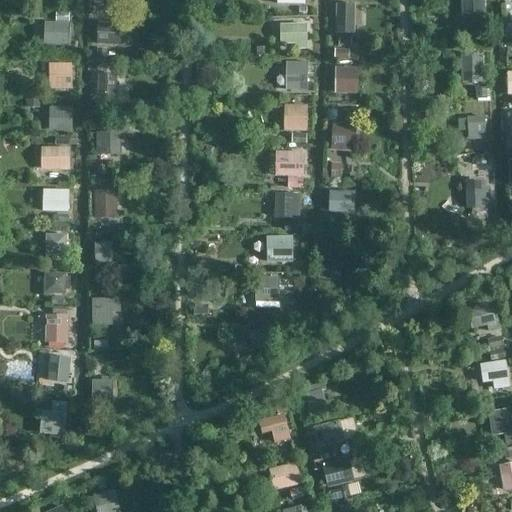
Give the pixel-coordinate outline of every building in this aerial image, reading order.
[(486,24),(484,0),(460,0),(461,25),(486,24)] [(355,4),(336,3),(335,34),(354,35),(355,4)] [(69,13),(56,12),(56,22),(69,22),(69,13)] [(68,47),(70,23),(45,22),(44,46),(68,47)] [(124,23),(98,22),(97,44),(123,46),(124,23)] [(306,24),(280,24),(281,45),(296,44),(296,49),(307,49),(306,24)] [(352,37),(339,37),(338,46),(351,47),(352,37)] [(270,47),(257,47),(257,56),(270,56),(270,47)] [(349,61),(349,49),(334,48),(334,60),(349,61)] [(106,61),(107,49),(97,49),(96,60),(106,61)] [(453,60),(453,52),(442,52),(443,60),(453,60)] [(461,55),(461,83),(483,82),(483,55),(461,55)] [(307,62),(286,62),(286,91),(307,91),(307,62)] [(72,89),(71,63),(49,63),(49,90),(72,89)] [(357,94),(358,68),(335,67),(335,93),(357,94)] [(116,97),(116,74),(97,74),(97,97),(116,97)] [(486,88),(475,88),(475,99),(477,99),(477,101),(490,101),(490,89),(486,89),(486,88)] [(40,99),(26,99),(26,108),(40,108),(40,99)] [(307,132),(307,106),(284,105),(284,131),(307,132)] [(72,108),(49,107),(48,131),(72,131),(72,108)] [(327,111),(326,120),(337,120),(337,111),(327,111)] [(486,139),(485,116),(467,117),(468,140),(486,139)] [(356,123),(332,122),(331,151),(355,151),(356,123)] [(96,133),(97,155),(121,154),(121,143),(124,143),(124,132),(96,133)] [(306,144),(307,134),(292,134),(291,144),(306,144)] [(55,137),(55,146),(70,146),(70,137),(55,137)] [(212,156),(214,148),(206,146),(205,154),(212,156)] [(69,170),(69,148),(41,147),(41,170),(69,170)] [(303,177),(304,152),(275,152),(275,177),(303,177)] [(474,156),(474,166),(486,165),(486,156),(474,156)] [(340,178),(341,163),(332,163),(331,178),(340,178)] [(106,176),(105,165),(97,166),(98,176),(106,176)] [(303,178),(288,178),(288,189),(303,189),(303,178)] [(100,180),(100,188),(115,188),(114,180),(100,180)] [(483,187),(483,180),(465,181),(465,210),(490,209),(489,187),(483,187)] [(69,190),(43,190),(42,211),(68,212),(69,190)] [(117,218),(116,191),(93,191),(94,219),(117,218)] [(355,192),(330,191),(329,212),(354,213),(355,192)] [(300,220),(300,194),(274,193),(273,219),(300,220)] [(346,217),(329,217),(328,232),(345,232),(346,217)] [(298,222),(284,221),(284,232),(298,232),(298,222)] [(52,223),(52,232),(67,232),(67,224),(52,223)] [(311,224),(301,223),(301,232),(311,232),(311,224)] [(66,256),(67,235),(45,234),(45,256),(66,256)] [(293,263),(292,236),(266,237),(267,263),(293,263)] [(326,236),(324,248),(340,250),(342,239),(326,236)] [(114,268),(112,242),(94,243),(95,270),(114,268)] [(344,254),(322,251),(318,278),(339,282),(344,254)] [(66,273),(44,273),(43,295),(66,295),(66,290),(70,290),(70,276),(66,276),(66,273)] [(279,303),(280,277),(256,277),(255,302),(279,303)] [(120,312),(120,299),(91,299),(91,326),(112,326),(112,313),(120,312)] [(488,334),(500,331),(494,304),(466,311),(471,329),(486,325),(488,334)] [(194,305),(194,315),(208,315),(208,305),(194,305)] [(282,315),(271,314),(270,323),(282,323),(282,315)] [(69,343),(69,315),(45,315),(45,343),(69,343)] [(253,330),(247,332),(252,348),(277,340),(272,325),(268,326),(266,320),(251,324),(253,330)] [(486,340),(489,350),(503,347),(501,336),(486,340)] [(93,341),(94,350),(108,348),(107,340),(93,341)] [(488,352),(490,361),(504,358),(502,349),(488,352)] [(68,382),(70,358),(50,356),(48,380),(68,382)] [(493,390),(510,387),(505,360),(479,364),(482,383),(492,382),(493,390)] [(113,399),(112,380),(92,380),(92,400),(113,399)] [(307,393),(303,394),(309,416),(328,411),(322,391),(326,390),(324,382),(305,388),(307,393)] [(65,436),(67,402),(52,401),(51,411),(41,411),(39,434),(65,436)] [(487,412),(491,436),(511,432),(511,425),(509,408),(487,412)] [(290,440),(284,414),(258,421),(261,434),(271,432),(274,444),(290,440)] [(345,442),(340,421),(313,427),(318,449),(345,442)] [(511,434),(503,436),(505,444),(511,442),(511,434)] [(511,447),(502,449),(504,460),(511,458),(511,447)] [(335,458),(332,448),(318,452),(321,461),(335,458)] [(354,482),(348,458),(322,465),(328,488),(354,482)] [(502,492),(511,490),(511,462),(498,465),(502,492)] [(301,485),(296,463),(268,469),(274,491),(301,485)] [(331,491),(333,501),(350,497),(348,485),(341,487),(342,489),(331,491)] [(303,498),(301,488),(289,491),(291,501),(303,498)] [(120,511),(116,491),(93,495),(96,511),(120,511)] [(351,510),(350,502),(335,503),(336,511),(351,510)]
